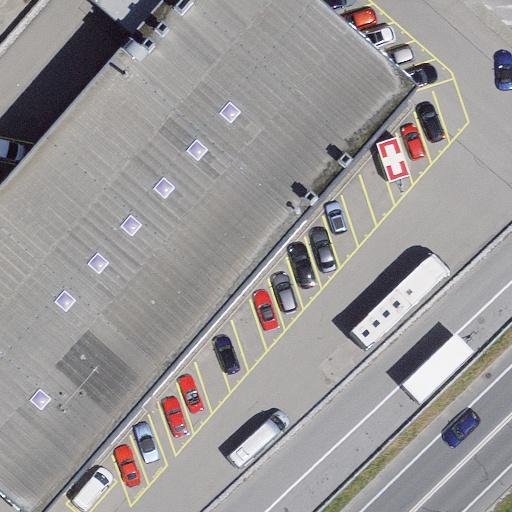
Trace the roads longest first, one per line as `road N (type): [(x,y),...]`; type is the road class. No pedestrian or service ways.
road 1 (unknown): [(511,66),(446,0),(47,0),(0,55)]
road 2 (unknown): [(148,511),(399,235),(511,96)]
road 3 (unclassified): [(262,511),(511,272)]
road 4 (trunk): [(511,417),(414,511)]
